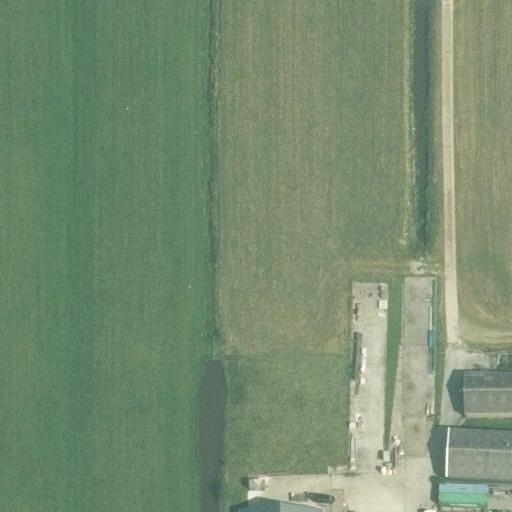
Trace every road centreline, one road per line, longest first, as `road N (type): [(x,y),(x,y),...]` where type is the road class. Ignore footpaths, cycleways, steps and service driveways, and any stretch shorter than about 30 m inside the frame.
road 1 (track): [(14,0),(133,511)]
road 2 (track): [(448,0),(450,334)]
